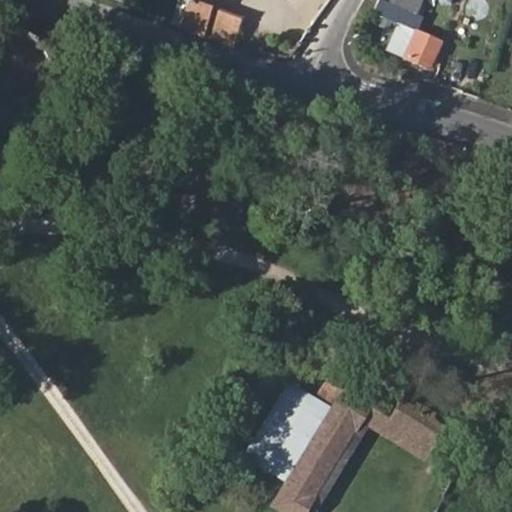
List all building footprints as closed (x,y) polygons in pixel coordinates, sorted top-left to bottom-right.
[(178,30),(234,47),(243,15),(233,11),(232,13),(191,0),(186,0),(179,26),(178,30)] [(388,2),(381,0),(375,0),(370,13),(395,24),(407,28),(414,13),(388,2)] [(389,0),(388,2),(414,13),(418,0),(389,0)] [(407,28),(395,24),(385,49),(387,49),(383,61),(401,69),(405,60),(430,70),(441,42),(407,28)] [(282,391),(243,458),(282,480),(267,508),(273,511),(306,511),(308,510),(312,511),(314,511),(364,430),(359,427),(370,408),(339,389),(336,392),(319,382),(308,404),(282,391)] [(400,401),(388,420),(377,436),(417,464),(430,445),(440,429),(429,421),(433,415),(415,402),(410,408),(400,401)]
